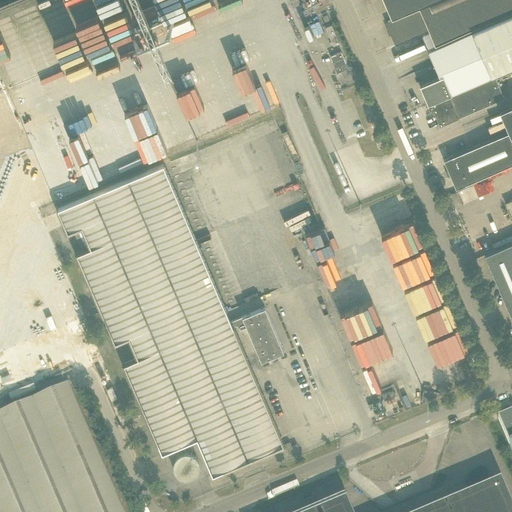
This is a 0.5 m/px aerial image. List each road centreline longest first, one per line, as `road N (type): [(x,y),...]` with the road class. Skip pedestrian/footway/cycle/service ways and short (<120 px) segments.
road 1 (unclassified): [(506,385),(342,0)]
road 2 (unclassified): [(211,511),(506,385)]
road 3 (unclassified): [(150,511),(86,359)]
